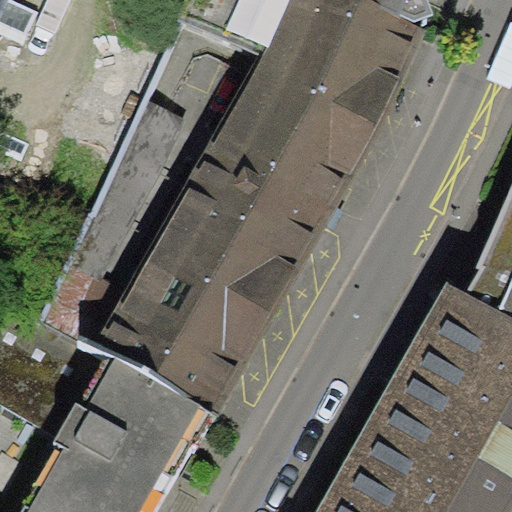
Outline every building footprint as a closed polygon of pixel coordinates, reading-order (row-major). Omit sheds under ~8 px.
[(396,87),(415,45),(393,35),(315,0),(188,0),(35,329),(205,426),(208,427),(259,337),(341,193),(371,141),(396,87)] [(315,0),(393,35),(398,25),(410,30),(423,0),(315,0)] [(511,194),(494,234),(472,284),(475,285),(459,314),(511,344),(511,194)] [(505,511),(511,500),(511,344),(459,314),(447,306),(329,511),(505,511)] [(49,458),(54,461),(24,511),(155,511),(161,504),(205,426),(35,329),(0,311),(0,413),(56,446),(49,458)]
